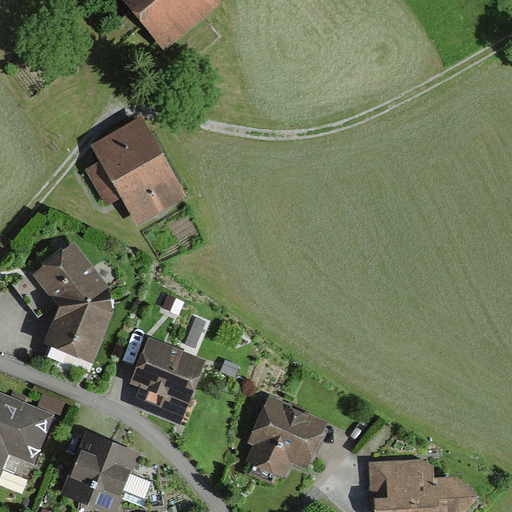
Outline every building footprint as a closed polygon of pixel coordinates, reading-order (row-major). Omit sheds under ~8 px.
[(208,4),(204,0),(119,0),(160,46),(208,4)] [(176,196),(132,123),(86,150),(96,166),(84,174),(104,206),(116,199),(130,223),(176,196)] [(36,278),(62,314),(111,304),(108,294),(76,249),(36,278)] [(111,304),(62,314),(48,349),(91,366),(113,311),(111,304)] [(199,362),(141,339),(117,401),(174,423),(199,362)] [(47,417),(0,399),(0,453),(1,452),(31,463),(47,417)] [(324,424),(262,399),(232,473),(294,498),(324,424)] [(113,511),(132,457),(79,439),(60,496),(106,511),(113,511)] [(453,511),(451,463),(363,467),(364,511),(453,511)]
